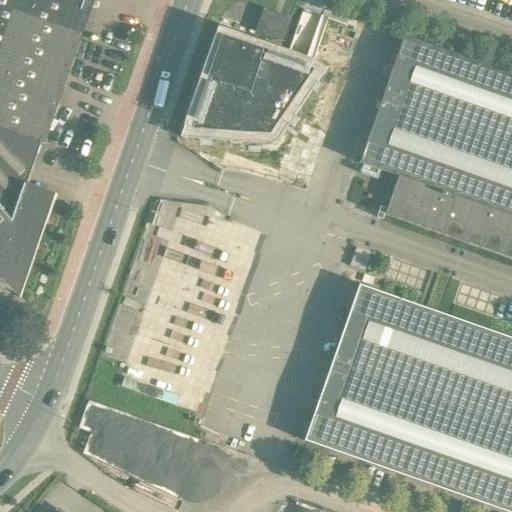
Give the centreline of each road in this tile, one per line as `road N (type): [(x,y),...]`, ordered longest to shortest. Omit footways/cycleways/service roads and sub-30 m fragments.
road 1 (tertiary): [(39,426),(187,0)]
road 2 (unclassified): [(377,0),(511,48)]
road 3 (unclassified): [(137,511),(39,426)]
